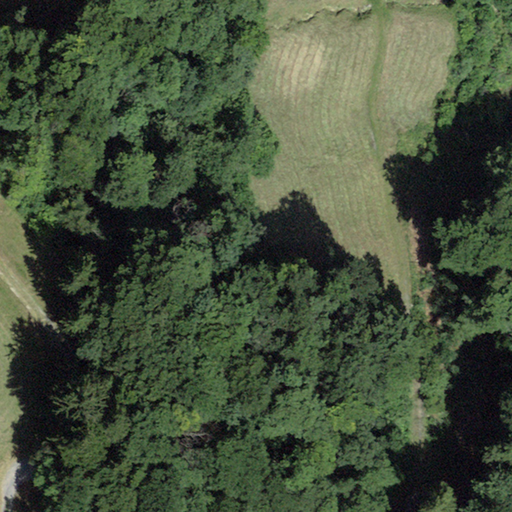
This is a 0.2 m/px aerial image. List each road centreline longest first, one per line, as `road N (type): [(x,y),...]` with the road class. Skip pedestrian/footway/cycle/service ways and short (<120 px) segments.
road 1 (track): [(423,511),(420,378),(367,109),(382,41),(381,0)]
road 2 (track): [(100,511),(87,391),(58,322),(0,256)]
